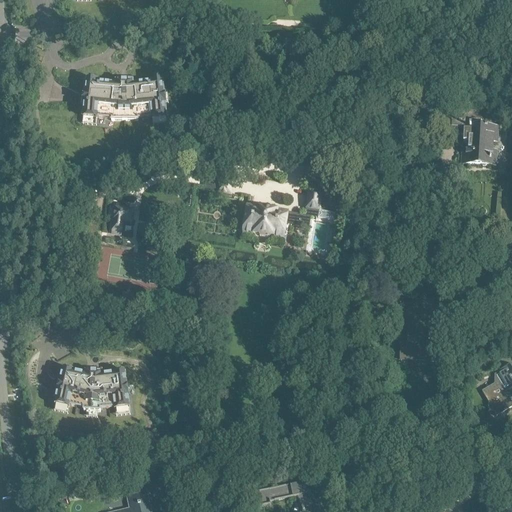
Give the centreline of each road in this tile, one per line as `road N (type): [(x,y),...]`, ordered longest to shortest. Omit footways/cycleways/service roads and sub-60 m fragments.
road 1 (track): [(375,511),(343,365),(357,154),(394,0)]
road 2 (unknown): [(361,177),(189,175)]
